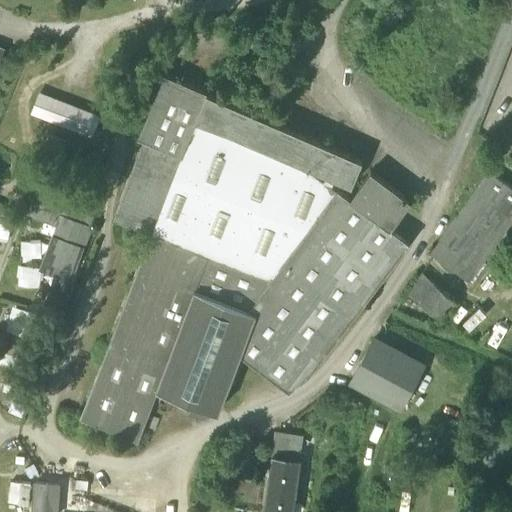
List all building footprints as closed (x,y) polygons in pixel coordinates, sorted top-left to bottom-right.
[(351,185),(362,160),(165,75),(138,138),(155,145),(183,155),(159,218),(154,231),(81,417),(138,440),(158,388),(218,411),(240,352),(290,390),(290,389),(310,374),(410,242),(391,228),(411,201),(371,171),(351,198),(308,166),(351,185)] [(40,93),(38,98),(52,103),(62,107),(96,120),(98,115),(40,93)] [(33,112),(46,117),(52,103),(38,98),(33,112)] [(62,107),(52,103),(46,117),(57,121),(62,107)] [(96,120),(62,107),(57,121),(91,134),(96,120)] [(52,135),(43,158),(55,163),(64,140),(52,135)] [(159,218),(183,155),(155,145),(132,206),(159,218)] [(432,254),(469,280),(511,219),(511,187),(490,172),(432,254)] [(42,199),(35,218),(58,226),(62,215),(91,225),(94,218),(42,199)] [(0,207),(0,237),(5,239),(13,211),(0,207)] [(62,215),(58,226),(54,235),(42,267),(67,276),(72,264),(68,262),(75,243),(83,246),(91,225),(62,215)] [(42,267),(54,235),(52,234),(39,269),(71,281),(83,246),(75,243),(68,262),(72,264),(67,276),(42,267)] [(23,254),(39,253),(38,239),(22,241),(23,254)] [(405,292),(422,304),(436,285),(419,272),(405,292)] [(456,298),(436,285),(422,304),(442,318),(456,298)] [(462,323),(472,306),(461,299),(450,316),(462,323)] [(467,327),(485,313),(478,305),(461,320),(467,327)] [(351,382),(400,408),(423,365),(374,339),(351,382)] [(277,431),(274,454),(298,457),(301,435),(277,431)] [(274,454),(264,511),(289,511),(298,457),(274,454)] [(30,511),(57,511),(60,482),(33,479),(30,511)]
